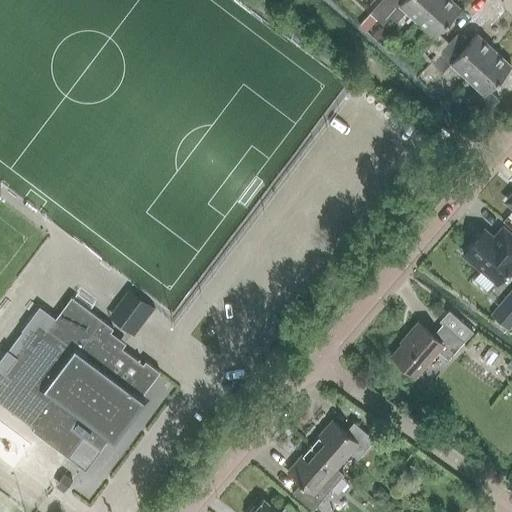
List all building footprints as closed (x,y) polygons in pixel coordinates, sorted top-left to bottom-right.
[(400,0),(380,0),(369,13),(375,19),(381,25),(389,17),(396,23),(406,12),(415,20),(434,0),(402,0),(402,1),(400,0)] [(425,29),(415,41),(422,47),(416,53),(428,64),(442,48),(443,49),(448,44),(436,33),(459,8),(449,0),(434,0),(415,20),(425,29)] [(428,64),(422,70),(434,81),(439,75),(447,81),(456,71),(466,80),(493,50),(476,34),(453,59),(443,49),(442,48),(428,64)] [(493,50),(466,80),(476,89),(467,100),(473,106),(468,111),(479,121),(498,101),(487,91),(511,65),(493,50)] [(442,142),(448,135),(440,128),(434,135),(442,142)] [(511,236),(503,229),(494,239),(482,230),(463,252),(497,283),(511,266),(511,236)] [(134,335),(154,308),(134,293),(114,320),(134,335)] [(511,296),(494,317),(508,330),(511,325),(511,296)] [(139,398),(158,372),(144,362),(142,365),(103,337),(110,328),(68,298),(45,329),(39,324),(30,337),(29,337),(16,355),(7,348),(0,356),(0,372),(2,374),(0,377),(0,399),(35,426),(31,432),(85,471),(109,439),(112,441),(142,400),(139,398)] [(442,324),(432,335),(417,322),(400,342),(401,343),(391,356),(415,377),(437,351),(448,360),(473,332),(448,311),(447,312),(439,322),(442,324)] [(357,459),(374,440),(353,422),(345,431),(332,420),(309,446),(336,469),(350,453),(357,459)] [(322,485),(336,469),(309,446),(287,472),(300,483),(292,493),(312,511),(329,491),(322,485)] [(57,483),(54,486),(62,492),(65,489),(71,480),(63,474),(57,483)] [(288,511),(284,508),(280,511),(277,511),(263,499),(255,507),(254,506),(248,511),(288,511)]
